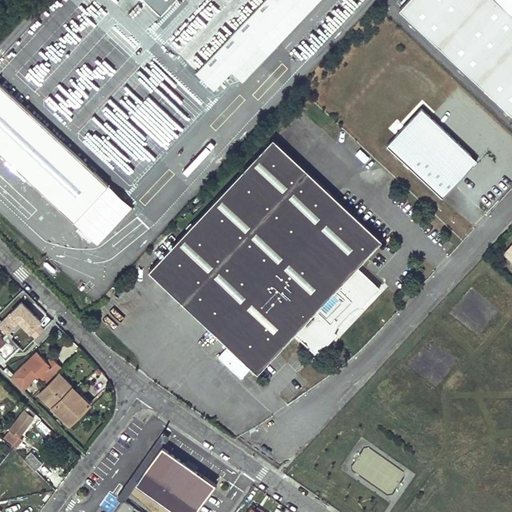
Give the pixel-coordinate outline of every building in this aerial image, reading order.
[(211,0),(187,26),(177,36),(169,45),(215,88),(298,0),(211,0)] [(511,0),(407,0),(395,14),(406,24),(410,19),(511,113),(511,0)] [(172,32),(177,36),(187,26),(182,21),(172,32)] [(0,84),(0,153),(72,221),(107,185),(0,84)] [(421,108),(386,146),(442,198),(477,160),(421,108)] [(138,181),(167,144),(159,137),(155,142),(161,146),(156,153),(148,147),(152,142),(140,133),(131,145),(121,138),(115,145),(108,138),(99,150),(138,181)] [(272,138),(148,271),(257,373),(294,334),(317,355),(337,333),(335,331),(340,323),(350,312),(358,307),(360,309),(380,287),(357,266),(382,240),(272,138)] [(380,168),(376,173),(384,181),(388,176),(380,168)] [(511,244),(503,254),(511,261),(511,244)] [(406,290),(399,298),(405,303),(412,296),(406,290)] [(226,347),(218,358),(242,378),(250,368),(226,347)] [(45,382),(61,366),(54,359),(49,364),(46,360),(36,350),(11,376),(21,388),(22,387),(23,387),(37,373),(45,382)] [(3,358),(0,361),(0,367),(2,369),(3,368),(9,375),(21,364),(18,362),(16,364),(12,359),(8,363),(3,358)] [(59,373),(55,377),(65,387),(68,383),(59,373)] [(55,377),(38,394),(48,404),(65,387),(55,377)] [(68,383),(65,387),(76,398),(80,395),(68,383)] [(65,387),(48,404),(69,424),(90,404),(80,395),(76,398),(65,387)] [(24,410),(4,436),(13,444),(35,414),(26,404),(22,408),(24,410)] [(162,432),(116,497),(122,502),(123,500),(135,482),(161,447),(168,436),(162,432)] [(161,447),(135,482),(177,511),(194,511),(213,485),(216,486),(217,485),(203,475),(203,476),(161,447)] [(30,453),(25,458),(35,467),(40,463),(30,453)] [(122,502),(114,511),(135,511),(132,509),(133,507),(123,500),(122,502)]
